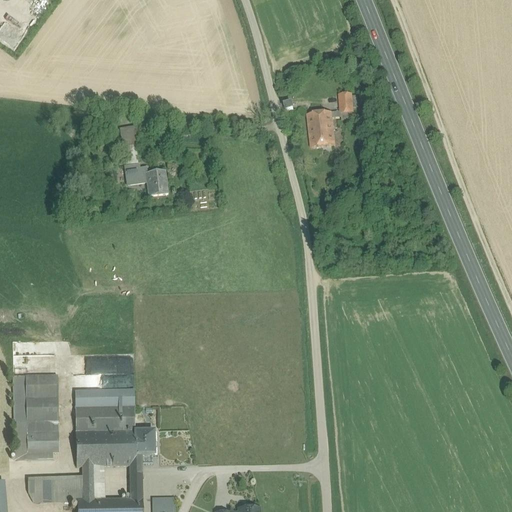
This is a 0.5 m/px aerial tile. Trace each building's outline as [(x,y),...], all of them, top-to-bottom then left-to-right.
[(351,95),(339,96),(340,115),(353,114),(352,109),(351,97),(351,95)] [(331,114),(308,116),(311,149),(334,146),(331,114)] [(353,114),(340,115),(341,122),(353,121),(353,114)] [(136,127),(122,129),(128,186),(140,185),(138,176),(137,167),(135,146),(138,146),(136,127)] [(145,166),(137,167),(138,176),(146,175),(145,166)] [(146,175),(138,176),(140,185),(146,184),(148,198),(169,196),(166,173),(146,175)] [(83,375),(133,374),(133,360),(82,361),(83,375)] [(57,377),(13,378),(14,462),(53,461),(53,455),(59,455),(57,377)] [(134,391),(75,393),(75,410),(111,409),(134,408),(134,391)] [(135,433),(134,408),(111,409),(112,433),(129,433),(135,433)] [(75,434),(112,433),(111,409),(75,410),(75,434)] [(112,433),(75,434),(76,469),(82,469),(93,468),(130,468),(130,464),(129,433),(112,433)] [(135,433),(129,433),(130,464),(130,468),(130,472),(130,476),(142,476),(142,472),(142,457),(154,456),(154,433),(135,433)] [(77,502),(94,501),(93,473),(93,468),(82,469),(82,473),(82,478),(83,492),(68,493),(68,503),(77,502)] [(142,476),(130,476),(130,501),(133,501),(142,501),(142,476)] [(82,478),(27,480),(28,494),(34,494),(34,505),(68,503),(68,493),(83,492),(82,478)] [(174,511),(174,500),(152,501),(152,511),(174,511)] [(94,501),(77,502),(77,511),(142,511),(142,501),(133,501),(130,501),(94,501)]
